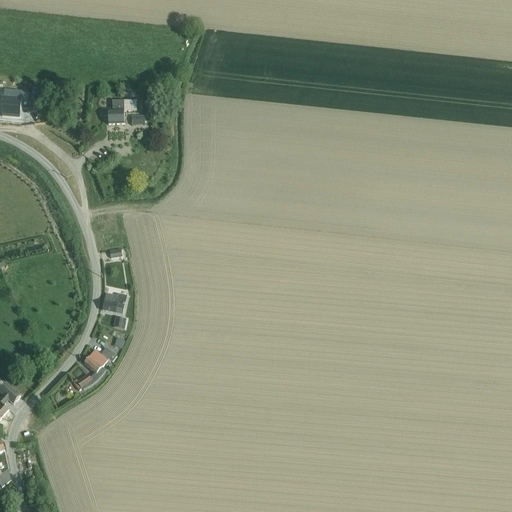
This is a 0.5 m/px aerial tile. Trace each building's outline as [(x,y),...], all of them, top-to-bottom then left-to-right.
[(131,90),(121,89),(121,98),(131,99),(131,90)] [(22,100),(4,99),(3,118),(20,120),(22,100)] [(113,110),(103,110),(103,117),(109,117),(109,126),(125,125),(125,112),(137,112),(137,102),(113,102),(113,110)] [(150,117),(132,118),(133,126),(144,126),(144,122),(150,122),(150,117)] [(124,251),(110,253),(111,260),(123,258),(126,258),(124,251)] [(105,302),(103,312),(123,316),(127,297),(126,297),(127,292),(120,291),(119,295),(117,295),(117,297),(106,295),(105,302)] [(116,319),(114,329),(129,332),(131,322),(131,321),(116,319)] [(118,340),(115,347),(121,350),(124,343),(118,340)] [(77,382),(74,384),(80,392),(82,390),(84,392),(98,383),(106,373),(102,369),(109,361),(113,364),(117,358),(106,349),(101,356),(95,352),(85,365),(96,375),(91,381),(88,377),(78,383),(77,382)] [(0,421),(9,412),(4,408),(9,402),(14,406),(21,399),(19,397),(19,395),(15,392),(14,391),(4,382),(0,385),(0,395),(4,399),(0,402),(0,421)] [(18,412),(27,404),(23,400),(14,407),(18,412)] [(0,485),(3,489),(11,483),(9,471),(4,474),(0,471),(0,455),(5,453),(2,443),(0,439),(0,438),(0,485)]
